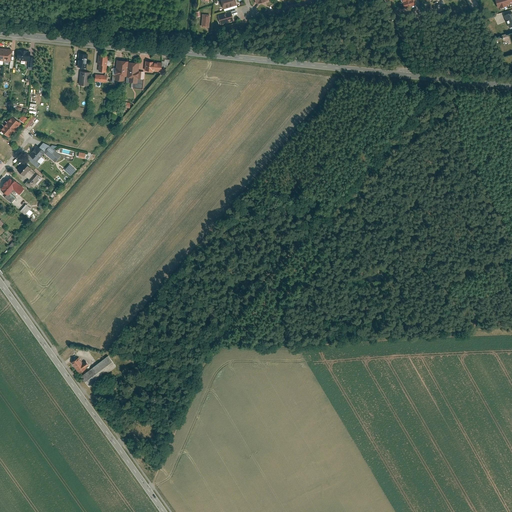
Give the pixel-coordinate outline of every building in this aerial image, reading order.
[(235,0),(220,0),(223,9),(237,5),(235,0)] [(414,0),(400,0),(403,8),(416,4),(414,0)] [(511,4),(511,0),(495,0),(498,8),(511,4)] [(231,12),(217,16),(220,26),(234,21),(231,12)] [(202,27),(209,27),(210,17),(203,16),(202,22),(202,27)] [(14,49),(0,47),(0,59),(12,60),(14,49)] [(32,51),(19,50),(18,58),(30,60),(31,60),(32,55),(32,51)] [(89,53),(80,53),(79,66),(88,67),(89,53)] [(110,55),(101,54),(100,64),(101,64),(101,70),(108,71),(110,55)] [(131,61),(119,60),(117,75),(114,75),(114,83),(118,84),(118,79),(126,80),(126,75),(130,76),(131,61)] [(131,61),(130,76),(132,76),(131,81),(137,82),(136,88),(145,89),(147,71),(140,70),(141,62),(131,61)] [(148,61),(147,69),(167,71),(167,62),(148,61)] [(91,71),(82,70),(81,84),(90,85),(91,71)] [(6,125),(2,129),(11,136),(23,122),(20,119),(15,115),(10,121),(8,119),(4,124),(6,125)] [(27,128),(36,118),(34,116),(25,126),(27,128)] [(39,145),(31,155),(38,161),(46,152),(46,151),(39,145)] [(63,155),(51,145),(46,151),(46,152),(58,161),(63,155)] [(26,161),(18,170),(25,175),(33,167),(26,161)] [(65,169),(71,175),(77,170),(71,164),(65,169)] [(38,171),(26,184),(31,188),(42,175),(38,171)] [(13,176),(2,189),(9,195),(16,187),(23,193),(27,188),(13,176)] [(17,196),(14,193),(9,199),(13,202),(17,196)] [(33,207),(28,204),(22,211),(26,215),(33,207)] [(108,355),(81,375),(90,386),(117,366),(108,355)] [(78,357),(72,362),(79,373),(86,368),(85,367),(89,364),(86,360),(83,363),(78,357)]
